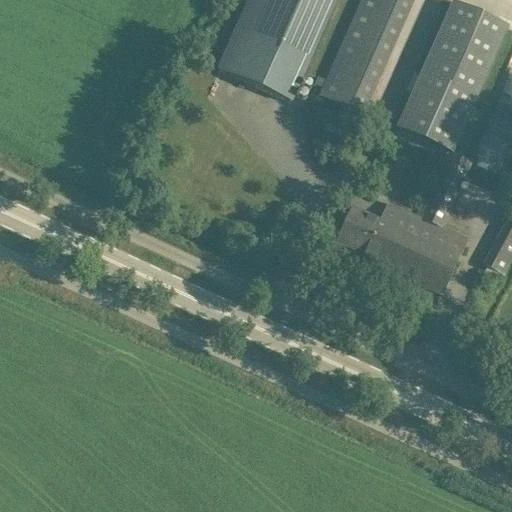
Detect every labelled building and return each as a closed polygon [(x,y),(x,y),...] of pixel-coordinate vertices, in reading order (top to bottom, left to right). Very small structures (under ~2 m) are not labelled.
[(249,0),(217,73),(289,105),(334,0),(249,0)] [(318,99),(362,118),(414,0),(361,0),(325,81),(322,89),(318,99)] [(396,131),(449,154),(451,155),(452,154),(507,29),(452,5),(396,131)] [(317,78),(314,86),(322,89),(325,81),(317,78)] [(388,207),(380,223),(352,211),(337,244),(373,260),(372,264),(442,296),(467,240),(442,229),(471,163),(452,154),(451,155),(449,154),(421,220),(387,204),(386,206),(388,207)] [(483,267),(500,277),(501,278),(511,258),(511,227),(506,224),(483,267)]
